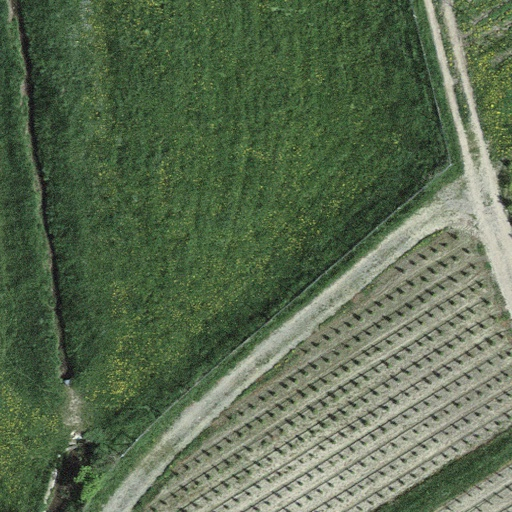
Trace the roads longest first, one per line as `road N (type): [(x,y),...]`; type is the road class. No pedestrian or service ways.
road 1 (track): [(126,511),(161,450),(471,188)]
road 2 (track): [(511,278),(471,188),(433,0)]
